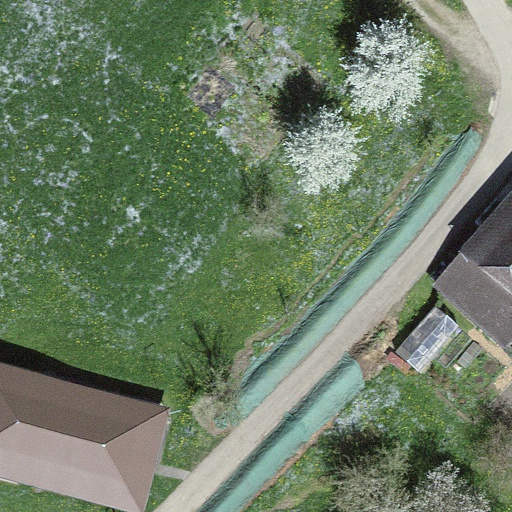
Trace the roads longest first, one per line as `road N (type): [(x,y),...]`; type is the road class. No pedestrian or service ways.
road 1 (track): [(177,511),(440,233),(511,126)]
road 2 (track): [(413,0),(432,33),(511,114)]
